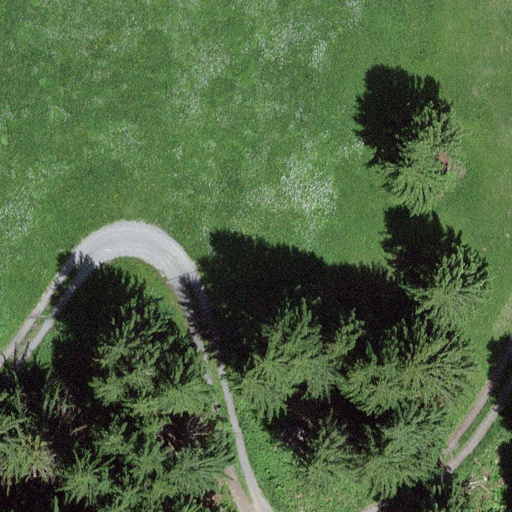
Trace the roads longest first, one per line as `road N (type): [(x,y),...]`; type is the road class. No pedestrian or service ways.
road 1 (track): [(261,511),(194,311),(172,265),(146,241),(116,238),(91,252),(0,375)]
road 2 (track): [(511,359),(433,489),(391,511)]
